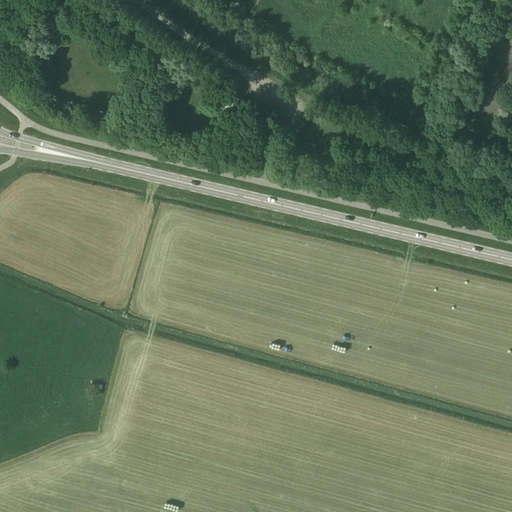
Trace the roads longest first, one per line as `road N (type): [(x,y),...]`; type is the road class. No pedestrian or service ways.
road 1 (secondary): [(511,259),(90,161)]
road 2 (track): [(274,101),(273,92),(132,0)]
